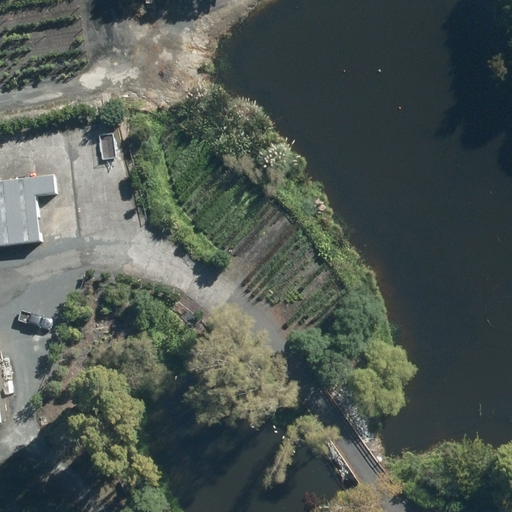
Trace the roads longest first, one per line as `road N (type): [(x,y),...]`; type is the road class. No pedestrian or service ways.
road 1 (unknown): [(114,241),(165,242),(247,283),(442,511)]
road 2 (unknown): [(89,121),(114,241)]
